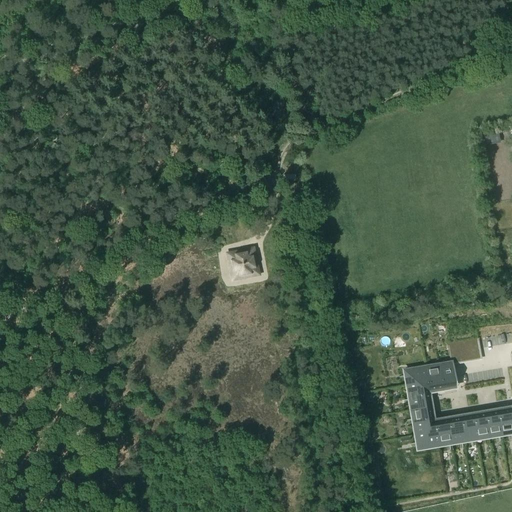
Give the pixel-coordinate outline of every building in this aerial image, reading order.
[(499,135),(492,136),(493,143),(500,142),(499,135)] [(253,249),(227,254),(230,264),(233,263),(235,272),(253,268),(252,260),(255,259),(253,249)] [(438,367),(442,388),(455,386),(451,365),(438,367)] [(432,368),(426,369),(430,391),(436,390),(436,393),(443,391),(442,388),(438,367),(432,368)] [(430,391),(426,369),(406,372),(408,385),(417,384),(419,395),(427,394),(427,391),(430,391)] [(408,385),(412,410),(429,407),(427,394),(419,395),(417,384),(408,385)] [(412,410),(417,435),(426,433),(424,422),(431,420),(429,407),(412,410)] [(511,421),(510,410),(497,412),(501,434),(511,431),(511,421)] [(501,434),(497,412),(485,414),(489,436),(501,434)] [(485,414),(472,416),(476,438),(489,436),(485,414)] [(464,440),(476,438),(472,416),(460,418),(464,440)] [(448,420),(451,442),(464,440),(460,418),(448,420)] [(432,423),(431,420),(424,422),(426,433),(417,435),(419,448),(439,444),(435,423),(432,423)] [(435,423),(439,444),(451,442),(448,420),(435,423)]
